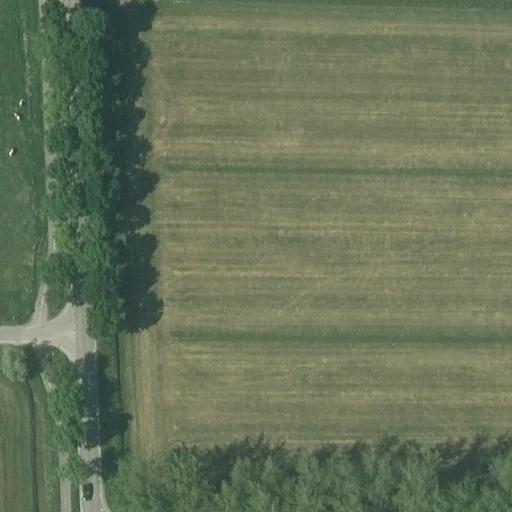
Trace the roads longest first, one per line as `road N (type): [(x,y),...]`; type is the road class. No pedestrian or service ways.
road 1 (tertiary): [(79,347),(69,0)]
road 2 (tertiary): [(92,511),(79,347)]
